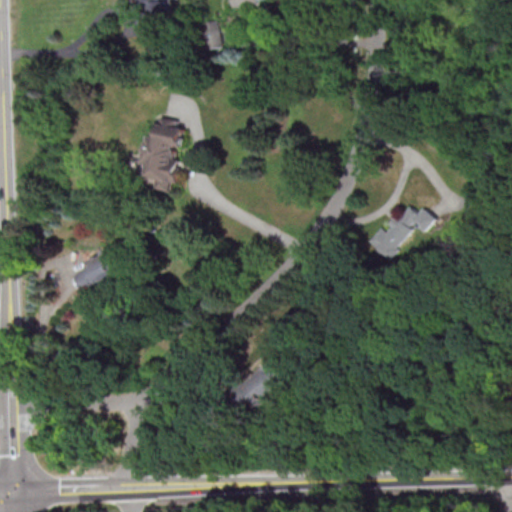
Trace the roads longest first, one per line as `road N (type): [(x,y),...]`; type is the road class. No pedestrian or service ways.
road 1 (residential): [(375,0),(371,101),(338,202),(312,240),(147,402)]
road 2 (tertiary): [(0,8),(12,405)]
road 3 (tertiary): [(511,477),(131,485)]
road 4 (residential): [(147,402),(12,405)]
